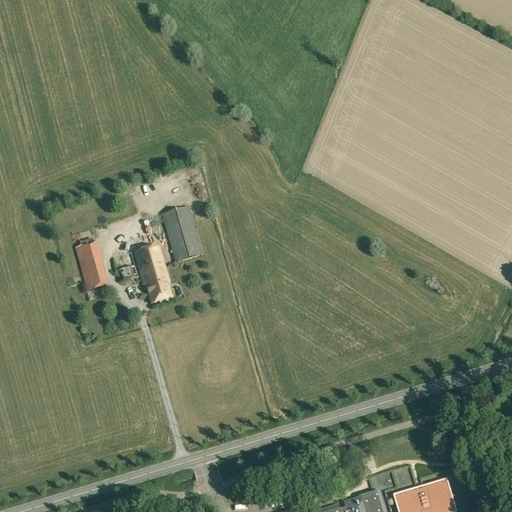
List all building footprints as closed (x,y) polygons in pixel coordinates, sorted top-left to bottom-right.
[(184,171),(187,185),(195,184),(191,169),(184,171)] [(189,208),(161,216),(175,264),(203,256),(189,208)] [(109,230),(124,227),(123,219),(107,222),(109,230)] [(96,243),(75,249),(87,293),(108,287),(96,243)] [(171,297),(173,295),(172,291),(169,291),(167,284),(169,284),(159,248),(134,255),(144,291),(146,290),(150,305),(171,299),(171,297)] [(112,258),(119,284),(138,278),(131,253),(112,258)] [(361,461),(365,471),(376,467),(372,458),(361,461)] [(455,511),(446,481),(393,496),(397,511),(385,511),(380,492),(343,503),(345,509),(338,511),(337,508),(325,511),(455,511)]
